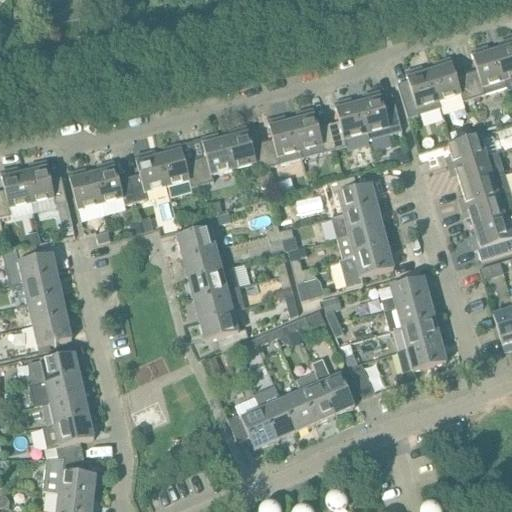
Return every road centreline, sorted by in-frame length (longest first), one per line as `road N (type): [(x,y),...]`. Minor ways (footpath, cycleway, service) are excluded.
road 1 (residential): [(0,151),(54,140),(107,142),(386,69),(400,64),(396,52),(511,16)]
road 2 (residential): [(208,511),(394,430),(476,405),(485,393)]
road 3 (residential): [(122,511),(123,453),(79,238)]
road 4 (residential): [(485,393),(415,167)]
